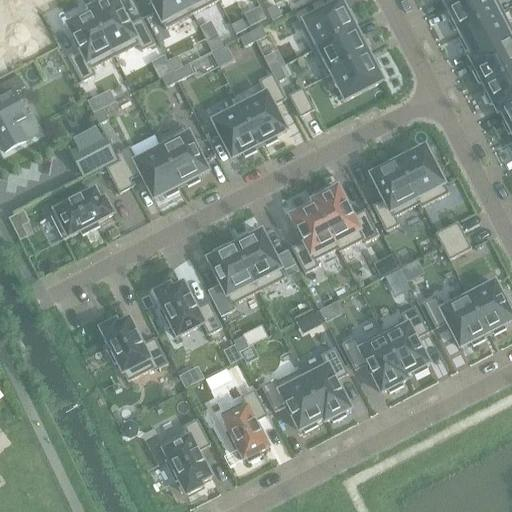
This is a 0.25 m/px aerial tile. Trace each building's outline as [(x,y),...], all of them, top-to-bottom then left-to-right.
[(155,47),(142,21),(130,27),(124,16),(115,0),(113,0),(109,2),(108,0),(105,0),(94,6),(95,9),(90,12),(91,12),(113,55),(115,60),(138,48),(142,54),(155,47)] [(193,17),(183,0),(150,0),(166,31),(193,17)] [(219,4),(216,0),(183,0),(193,17),(219,4)] [(437,0),(439,2),(442,0),(447,9),(465,0),(437,0)] [(503,13),(496,0),(465,0),(447,9),(452,19),(448,21),(455,33),(458,31),(460,35),(503,13)] [(313,53),(356,31),(353,27),(357,25),(351,13),(347,14),(342,4),(299,26),(313,53)] [(276,8),(267,13),(273,24),(282,19),(276,8)] [(113,55),(91,12),(90,13),(92,16),(84,20),(83,17),(69,24),(71,27),(68,28),(75,42),(81,54),(69,60),(82,86),(96,78),(90,67),(113,55)] [(511,41),(511,30),(503,13),(460,35),(463,40),(459,42),(466,54),(469,52),(473,60),(471,62),(471,63),(511,42),(511,41)] [(247,31),(242,22),(231,28),(236,37),(247,31)] [(266,38),(262,30),(251,35),(256,44),(266,38)] [(326,79),(369,57),(367,53),(370,51),(364,39),(361,40),(356,31),(313,53),(326,79)] [(256,44),(251,35),(240,41),(245,49),(256,44)] [(212,55),(223,49),(218,40),(208,46),(212,55)] [(511,43),(511,42),(471,63),(476,72),(472,74),(479,86),(482,84),(484,89),(511,74),(511,43)] [(345,103),(383,84),(378,74),(381,72),(375,60),(372,61),(369,57),(326,79),(327,80),(332,78),(345,103)] [(177,59),(168,64),(174,75),(183,70),(177,59)] [(0,79),(10,74),(2,60),(0,60),(0,79)] [(193,76),(189,67),(183,70),(174,75),(173,76),(177,84),(193,76)] [(286,81),(280,70),(271,75),(273,77),(277,85),(286,81)] [(511,74),(484,89),(487,93),(483,95),(489,107),(493,105),(498,115),(511,107),(511,74)] [(177,84),(173,76),(159,83),(163,92),(177,84)] [(286,134),(273,109),(286,103),(277,85),(273,77),(259,84),(266,97),(240,110),(260,148),(264,146),(266,149),(278,143),(276,139),(286,134)] [(25,89),(19,78),(0,88),(0,145),(5,155),(43,135),(33,115),(27,118),(15,95),(25,89)] [(303,91),(289,98),(300,120),(314,113),(303,91)] [(511,107),(498,115),(498,116),(501,115),(505,123),(502,124),(508,137),(511,135),(511,107)] [(260,148),(240,110),(213,124),(232,162),(243,157),(244,160),(257,154),(255,150),(260,148)] [(108,122),(103,112),(94,116),(100,127),(108,122)] [(209,174),(185,128),(158,142),(182,188),(186,186),(188,190),(200,183),(198,180),(209,174)] [(103,138),(71,155),(83,179),(115,162),(103,138)] [(182,188),(158,142),(157,142),(162,151),(137,164),(130,150),(116,158),(119,164),(133,190),(145,183),(155,202),(165,197),(167,201),(179,194),(177,191),(182,188)] [(449,196),(425,150),(415,155),(413,152),(401,158),(403,162),(398,164),(422,210),(449,196)] [(422,210),(398,164),(394,166),(392,163),(380,169),(382,173),(371,178),(384,203),(373,209),(386,234),(399,228),(395,220),(420,207),(421,211),(422,210)] [(133,190),(119,164),(106,171),(120,196),(133,190)] [(378,238),(365,213),(353,219),(347,208),(338,191),(332,194),(331,191),(317,198),(318,201),(314,203),(340,255),(363,243),(365,245),(378,238)] [(98,225),(114,217),(106,202),(102,204),(96,193),(82,200),(82,199),(70,206),(50,216),(64,243),(80,234),(82,238),(100,229),(98,225)] [(340,255),(314,203),(313,204),(314,208),(307,211),(306,208),(292,215),(294,218),(291,220),(298,233),(304,245),(292,251),(305,276),(319,269),(316,263),(338,252),(339,255),(340,255)] [(464,238),(458,225),(436,236),(443,250),(464,238)] [(120,237),(116,230),(109,234),(112,241),(120,237)] [(286,281),(262,235),(252,240),(250,237),(238,243),(240,246),(235,249),(259,294),(286,281)] [(471,251),(464,238),(443,250),(449,263),(471,251)] [(259,294),(235,249),(231,251),(229,247),(217,254),(219,257),(209,263),(232,308),(259,294)] [(511,311),(511,308),(504,293),(500,295),(495,286),(468,299),(488,337),(492,334),(494,338),(506,332),(504,328),(511,323),(511,318),(509,313),(511,311)] [(222,331),(209,305),(197,311),(191,300),(184,287),(172,293),(170,289),(155,297),(163,311),(159,313),(168,331),(172,329),(178,340),(203,327),(208,338),(222,331)] [(488,337),(468,299),(443,313),(436,299),(423,306),(437,332),(448,326),(461,351),(471,345),(473,349),(485,343),(483,339),(488,337)] [(422,353),(417,342),(429,336),(415,310),(402,317),(405,323),(382,335),(407,383),(407,382),(406,379),(413,375),(415,378),(428,371),(426,368),(429,367),(422,353)] [(320,313),(311,318),(317,329),(325,324),(320,313)] [(168,367),(155,341),(143,347),(137,336),(130,322),(119,328),(117,324),(101,332),(109,347),(105,349),(114,367),(118,365),(128,384),(153,372),(154,374),(168,367)] [(407,383),(382,335),(359,347),(356,341),(341,348),(355,374),(367,367),(373,379),(373,378),(382,396),(388,393),(389,396),(403,388),(402,385),(407,383)] [(248,350),(243,339),(234,344),(235,347),(239,355),(248,350)] [(235,347),(224,353),(231,367),(242,361),(239,355),(235,347)] [(336,383),(349,377),(335,351),(321,358),(324,364),(302,376),(301,373),(299,373),(326,425),(331,422),(333,425),(347,418),(345,415),(351,412),(342,395),(342,394),(336,383)] [(226,372),(206,383),(211,394),(232,383),(226,372)] [(326,425),(299,373),(277,385),(275,382),(262,389),(275,415),(287,409),(293,420),(300,434),(303,432),(304,435),(318,428),(316,425),(323,422),(325,425),(326,425)] [(268,419),(254,393),(241,400),(244,406),(221,417),(229,434),(226,436),(235,454),(238,452),(244,463),(246,462),(248,465),(261,459),(259,455),(268,450),(261,436),(262,436),(256,425),(268,419)] [(205,466),(198,454),(210,448),(197,422),(184,429),(185,431),(160,444),(170,465),(166,466),(175,484),(179,482),(187,497),(202,489),(200,485),(211,480),(204,466),(205,466)] [(136,438),(138,433),(135,427),(130,426),(124,428),(123,434),(125,439),(131,441),(136,438)]
